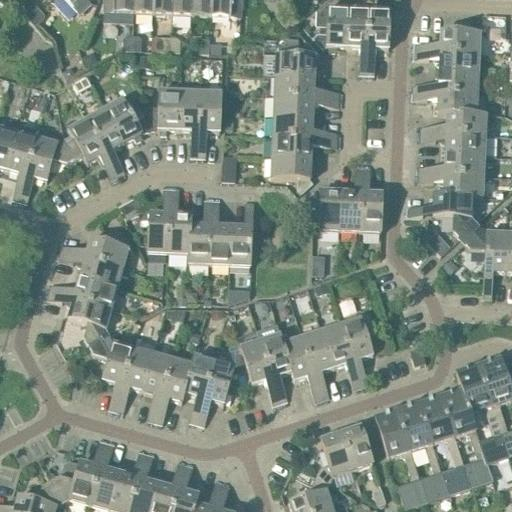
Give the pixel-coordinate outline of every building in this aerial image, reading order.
[(62,0),(78,18),(90,7),(83,0),(62,0)] [(133,17),(133,0),(113,0),(113,1),(104,0),(103,16),(133,17)] [(152,0),(133,0),(133,17),(152,18),(152,0)] [(171,0),(152,0),(152,18),(171,19),(171,0)] [(191,0),(171,0),(171,19),(190,20),(191,0)] [(191,0),(190,20),(209,21),(210,0),(191,0)] [(210,0),(209,21),(239,22),(239,0),(210,0)] [(28,24),(39,14),(34,9),(31,9),(22,17),(28,24)] [(346,52),(348,12),(327,11),(327,13),(318,13),(315,15),(315,31),(326,31),(326,38),(316,37),(309,44),(320,56),(325,51),(346,52)] [(366,79),(367,62),(367,53),(368,13),(348,12),(346,52),(359,52),(359,79),(366,79)] [(367,53),(367,62),(366,79),(374,79),(375,53),(388,53),(389,14),(368,13),(367,53)] [(39,14),(28,24),(34,30),(43,23),(43,18),(39,14)] [(413,55),(429,56),(438,56),(478,58),(479,37),(439,36),(439,48),(414,47),(413,55)] [(131,55),(132,40),(127,40),(124,43),(123,55),(131,55)] [(132,40),(131,55),(141,55),(142,43),(139,40),(132,40)] [(171,57),(171,42),(166,41),(156,41),(155,57),(171,57)] [(171,42),(171,57),(180,57),(180,45),(177,42),(171,42)] [(208,58),(208,43),(203,43),(200,46),(200,58),(208,58)] [(274,80),(313,82),(314,61),(320,56),(309,44),(302,51),(301,60),(297,60),(297,44),(284,44),(278,49),(277,59),(275,59),(274,80)] [(438,56),(429,56),(413,55),(413,63),(438,64),(438,77),(477,79),(478,58),(438,56)] [(411,96),(428,97),(437,97),(476,99),(477,79),(438,77),(437,89),(412,88),(411,96)] [(78,98),(91,90),(85,80),(72,88),(78,98)] [(313,102),(323,103),(339,104),(339,96),(313,95),(313,82),(274,80),(273,101),(313,102)] [(144,117),(149,136),(157,134),(178,135),(179,95),(158,94),(157,118),(144,117)] [(197,161),(198,145),(198,136),(199,96),(179,95),(178,135),(190,135),(189,161),(197,161)] [(198,136),(198,145),(197,161),(205,161),(206,136),(219,137),(220,97),(199,96),(198,136)] [(437,97),(428,97),(411,96),(411,104),(436,105),(436,118),(485,120),(485,119),(476,119),(476,99),(437,97)] [(339,104),(323,103),(313,102),(273,101),(272,121),(312,123),(312,110),(339,111),(339,104)] [(103,113),(123,148),(141,138),(149,136),(144,117),(133,124),(121,103),(103,113)] [(105,158),(110,166),(118,181),(125,177),(112,154),(123,148),(103,113),(85,123),(105,158)] [(419,138),(436,139),(445,138),(484,140),(485,120),(436,118),(445,119),(445,131),(419,130),(419,138)] [(311,143),(321,144),(337,144),(338,137),(311,135),(312,123),(272,121),(271,141),(311,143)] [(98,161),(103,170),(112,184),(118,181),(110,166),(105,158),(85,123),(67,133),(71,140),(63,144),(75,165),(82,161),(86,168),(98,161)] [(17,137),(0,131),(0,173),(6,175),(17,137)] [(19,206),(24,190),(26,180),(36,142),(17,137),(6,175),(19,178),(12,204),(19,206)] [(445,138),(436,139),(419,138),(418,146),(444,147),(444,159),(483,160),(484,140),(445,138)] [(337,144),(321,144),(311,143),(271,141),(270,162),(310,163),(311,151),(337,152),(337,144)] [(26,180),(24,190),(19,206),(26,208),(31,192),(34,183),(46,186),(52,166),(66,170),(75,165),(63,144),(57,148),(36,142),(26,180)] [(418,178),(434,179),(443,179),(483,181),(483,160),(444,159),(443,171),(418,170),(418,178)] [(310,163),(270,162),(270,183),(296,184),(296,193),(303,201),(314,190),(309,184),(310,163)] [(361,197),(361,187),(362,171),(354,170),(353,197),(340,196),(339,236),(359,237),(361,197)] [(362,171),(361,187),(361,197),(359,237),(380,237),(382,198),(369,197),(370,171),(362,171)] [(443,179),(434,179),(418,178),(417,186),(443,187),(442,199),(432,198),(432,199),(482,201),(483,181),(443,179)] [(339,236),(340,196),(319,195),(314,190),(303,201),(309,208),(319,208),(318,235),(339,236)] [(169,218),(170,209),(171,193),(163,193),(162,218),(149,217),(147,257),(168,258),(169,218)] [(171,193),(170,209),(169,218),(168,258),(188,259),(187,268),(188,268),(190,219),(177,218),(178,194),(171,193)] [(478,229),(476,227),(471,222),(472,201),(482,202),(482,201),(432,199),(432,211),(406,211),(406,220),(423,220),(431,220),(452,221),(452,236),(461,245),(478,229)] [(208,269),(210,220),(211,204),(203,204),(202,229),(190,229),(190,219),(188,268),(208,269)] [(211,204),(210,220),(208,269),(228,270),(230,230),(218,230),(219,205),(211,204)] [(249,271),(252,222),(252,206),(244,206),(242,231),(230,230),(228,270),(249,271)] [(484,276),(484,286),(483,302),(491,303),(492,277),(504,277),(506,237),(485,236),(480,232),(478,229),(461,245),(470,255),(484,255),(484,276)] [(59,257),(75,261),(84,263),(122,274),(128,253),(89,243),(85,256),(60,250),(59,257)] [(84,263),(75,261),(59,257),(57,264),(81,271),(78,283),(116,293),(122,274),(84,263)] [(47,296),(64,301),(73,302),(111,313),(116,293),(78,283),(74,296),(50,289),(47,296)] [(329,296),(325,284),(312,288),(316,300),(329,296)] [(73,302),(64,301),(47,296),(45,304),(70,311),(67,323),(87,328),(83,343),(88,351),(109,340),(105,333),(111,313),(73,302)] [(285,318),(280,304),(269,308),(273,321),(285,318)] [(163,321),(182,326),(184,313),(165,313),(163,321)] [(352,366),(355,375),(360,391),(367,389),(359,364),(372,360),(360,322),(340,328),(352,366)] [(360,391),(355,375),(352,366),(340,328),(320,335),(332,373),(344,369),(352,394),(360,391)] [(313,379),(316,388),(321,404),(328,402),(320,377),(332,373),(320,335),(301,341),(313,379)] [(271,382),(274,392),(279,408),(287,406),(279,380),(290,376),(293,385),(294,385),(278,338),(259,345),(271,382)] [(305,382),(308,391),(314,407),(321,404),(316,388),(313,379),(301,341),(282,347),(279,338),(278,338),(294,385),(305,382)] [(114,416),(119,400),(122,390),(133,352),(112,346),(109,340),(88,351),(93,360),(107,364),(101,385),(114,388),(107,413),(114,416)] [(279,408),(274,392),(271,382),(259,345),(239,351),(251,389),(264,385),(272,410),(279,408)] [(409,355),(414,371),(425,367),(420,351),(409,355)] [(122,390),(119,400),(114,416),(122,418),(129,392),(141,396),(152,357),(133,352),(122,390)] [(154,427),(158,411),(161,401),(172,363),(152,357),(141,396),(154,399),(147,425),(154,427)] [(161,401),(158,411),(154,427),(161,429),(169,403),(181,407),(194,359),(191,368),(172,363),(161,401)] [(196,428),(200,413),(203,403),(214,365),(194,359),(181,407),(184,398),(196,401),(189,426),(196,428)] [(511,460),(511,433),(507,435),(499,411),(501,407),(511,403),(511,400),(499,361),(477,368),(507,462),(511,460)] [(201,413),(196,428),(203,430),(208,415),(211,405),(223,409),(227,397),(230,389),(236,371),(214,365),(203,403),(201,413)] [(486,469),(507,462),(477,368),(455,376),(460,393),(461,393),(486,469)] [(492,486),(486,469),(461,393),(460,393),(439,400),(470,493),(492,486)] [(448,500),(470,493),(439,400),(418,407),(448,500)] [(418,407),(396,414),(426,507),(448,500),(418,407)] [(410,511),(426,507),(396,414),(374,421),(388,463),(400,459),(403,461),(411,485),(396,490),(403,511),(410,511)] [(340,437),(352,475),(372,468),(360,430),(340,437)] [(352,475),(340,437),(320,443),(328,469),(319,472),(315,481),(329,488),(332,481),(352,475)] [(88,510),(102,463),(106,447),(99,445),(92,469),(79,466),(78,469),(68,466),(63,469),(60,482),(59,482),(50,487),(62,507),(68,504),(88,510)] [(106,447),(102,463),(88,510),(96,511),(108,511),(119,477),(107,473),(113,449),(106,447)] [(130,511),(138,482),(141,474),(146,458),(138,456),(131,480),(119,477),(108,511),(130,511)] [(146,458),(141,474),(138,482),(130,511),(151,511),(158,488),(146,484),(153,460),(146,458)] [(172,511),(178,493),(180,485),(185,469),(177,467),(170,491),(158,488),(151,511),(172,511)] [(185,469),(180,485),(178,493),(172,511),(193,511),(197,499),(185,495),(192,471),(185,469)] [(289,511),(331,511),(326,494),(329,488),(315,481),(310,489),(313,498),(288,507),(289,511)] [(214,511),(217,504),(222,488),(214,486),(207,511),(195,508),(198,499),(197,499),(193,511),(214,511)] [(62,507),(50,487),(41,491),(37,506),(17,500),(13,511),(8,511),(4,511),(0,509),(0,511),(55,511),(62,507)] [(222,488),(217,504),(214,511),(222,511),(229,490),(222,488)] [(372,495),(376,509),(385,506),(380,492),(372,495)]
